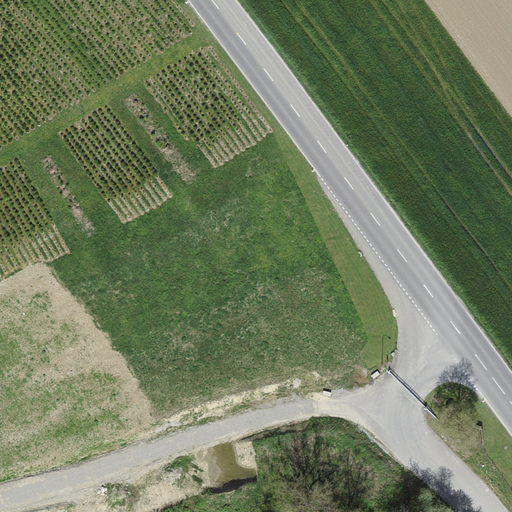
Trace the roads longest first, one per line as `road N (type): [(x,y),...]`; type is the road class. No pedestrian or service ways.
road 1 (tertiary): [(209,0),(511,404)]
road 2 (unknown): [(406,403),(298,408),(0,501)]
